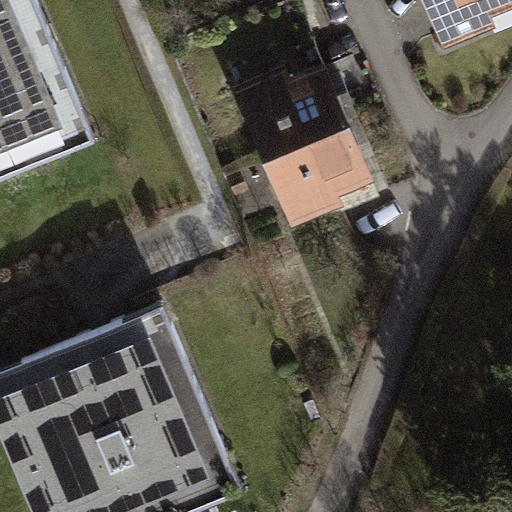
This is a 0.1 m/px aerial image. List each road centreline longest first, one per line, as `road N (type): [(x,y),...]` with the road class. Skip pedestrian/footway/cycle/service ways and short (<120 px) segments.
road 1 (residential): [(446,213),(329,511)]
road 2 (residential): [(363,0),(446,213)]
